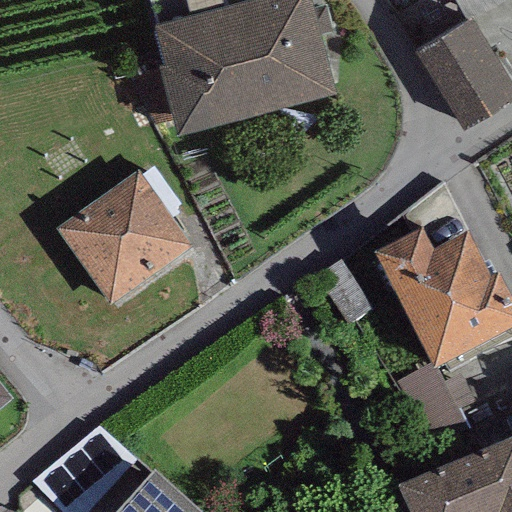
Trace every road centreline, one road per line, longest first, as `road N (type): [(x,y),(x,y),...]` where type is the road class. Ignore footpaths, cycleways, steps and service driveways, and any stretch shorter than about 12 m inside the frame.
road 1 (residential): [(64,424),(450,166)]
road 2 (residential): [(450,166),(365,0)]
road 3 (unknown): [(450,166),(511,272)]
